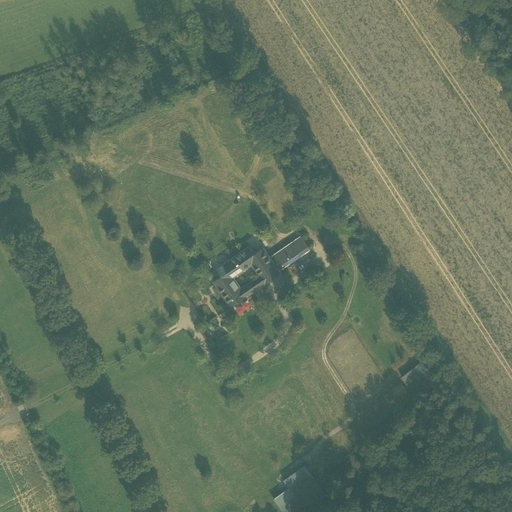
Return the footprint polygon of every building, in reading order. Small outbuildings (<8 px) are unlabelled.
[(99,136),(74,170),(92,183),(116,148),(99,136)] [(248,284),(253,292),(280,273),(278,270),(309,249),(301,237),(270,258),(263,248),(254,254),(248,247),(222,265),(227,272),(232,278),(251,264),(260,276),(248,284)] [(227,272),(213,281),(231,307),(245,296),(237,285),(232,278),(227,272)] [(245,279),(237,285),(245,296),(253,292),(248,284),(245,279)] [(422,358),(401,375),(411,388),(433,371),(422,358)] [(301,466),(282,481),(288,489),(302,508),(321,493),(301,466)] [(305,511),(302,508),(288,489),(273,499),(282,511),(305,511)]
